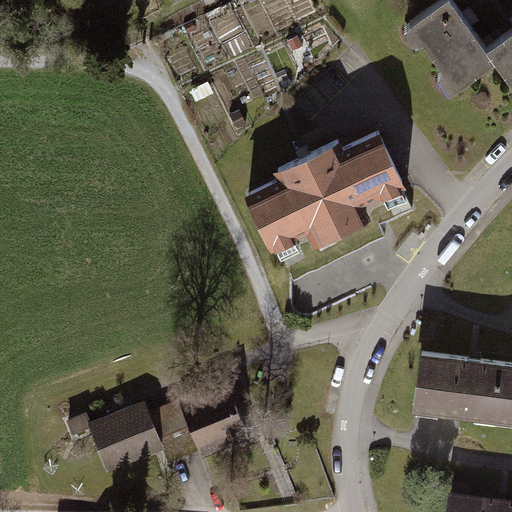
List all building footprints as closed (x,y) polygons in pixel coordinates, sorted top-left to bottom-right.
[(491,63),(483,52),(446,0),(444,0),(400,32),(412,48),(417,45),(439,75),(433,79),(445,95),(491,63)] [(511,31),(483,52),(491,63),(510,89),(511,87),(511,31)] [(377,129),(235,196),(265,258),(407,191),(377,129)] [(511,220),(503,277),(511,278),(511,220)] [(496,366),(409,356),(402,414),(489,424),(496,366)] [(511,367),(496,366),(489,424),(511,426),(511,367)] [(166,405),(174,425),(186,453),(245,429),(234,401),(245,397),(237,379),(207,391),(206,389),(166,405)] [(145,402),(92,423),(108,463),(161,441),(169,459),(186,453),(174,425),(157,431),(145,402)] [(283,409),(272,413),(276,425),(287,421),(283,409)]
